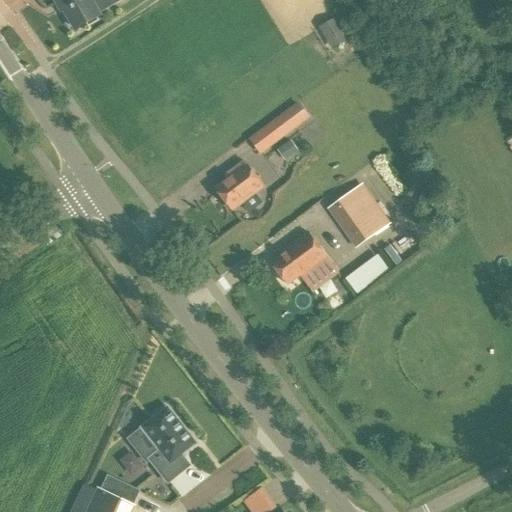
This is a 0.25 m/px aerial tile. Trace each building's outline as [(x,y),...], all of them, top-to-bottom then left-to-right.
[(57,0),(75,30),(101,15),(100,13),(122,0),(57,0)] [(349,13),(325,24),(337,49),(361,38),(349,13)] [(312,104),(255,133),(264,150),(321,120),(312,104)] [(285,161),(299,151),(291,140),(280,147),(281,149),(278,151),(285,161)] [(233,209),(262,187),(244,163),(226,176),(228,179),(217,188),(233,209)] [(391,224),(381,210),(365,188),(352,198),(349,194),(328,209),(356,248),(391,224)] [(302,277),(327,259),(308,233),(284,251),(286,253),(273,263),(288,284),(301,275),(302,277)] [(168,482),(189,465),(181,455),(197,443),(168,406),(127,439),(147,464),(152,461),(168,482)] [(129,511),(133,506),(131,505),(99,489),(97,488),(96,489),(90,503),(109,511),(129,511)]
